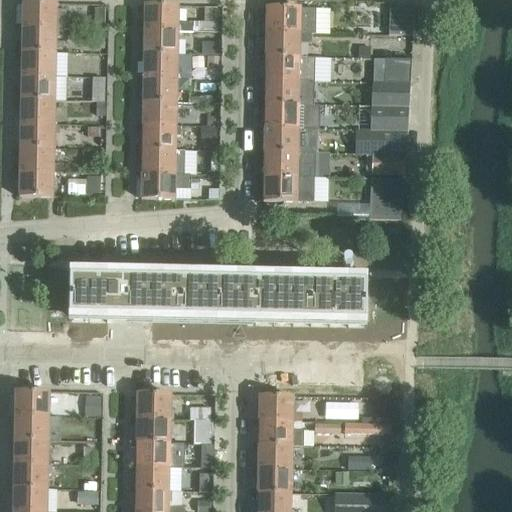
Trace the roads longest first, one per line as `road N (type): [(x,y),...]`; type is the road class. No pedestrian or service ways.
road 1 (residential): [(0,236),(212,220),(232,210),(239,195),(242,0)]
road 2 (residential): [(0,353),(239,357)]
road 3 (residential): [(236,511),(239,357)]
road 4 (residential): [(239,357),(267,349),(370,350)]
